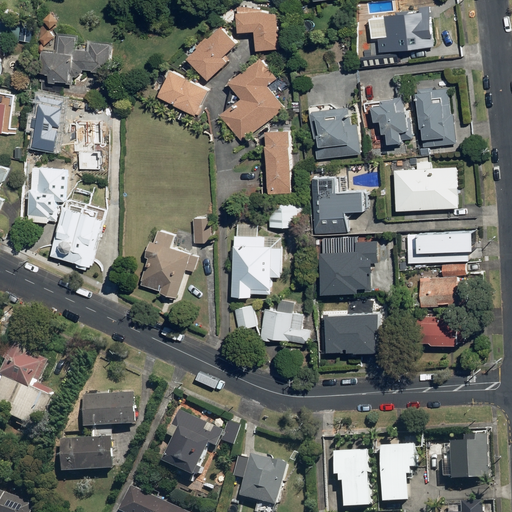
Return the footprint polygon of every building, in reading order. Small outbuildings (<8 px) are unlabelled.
[(244,28),(261,28),(261,47),(283,47),(283,5),(244,5),(244,28)] [(372,13),(375,36),(380,35),(382,50),(441,43),(436,5),(372,13)] [(213,78),(234,60),(229,54),(244,41),(229,22),(192,54),(213,78)] [(55,80),(84,82),(85,66),(95,67),(95,69),(116,70),(118,38),(95,37),(94,45),(84,45),(85,32),(49,30),(46,69),(56,70),(55,80)] [(288,105),(272,83),(281,76),(266,56),(236,79),(247,94),(225,111),(246,138),(288,105)] [(176,66),(163,93),(202,113),(216,86),(176,66)] [(455,86),(421,89),(427,148),(461,144),(455,86)] [(0,129),(14,131),(19,93),(4,91),(4,88),(0,87),(0,129)] [(378,97),(380,118),(385,118),(386,127),(390,127),(391,140),(406,139),(404,127),(413,126),(409,93),(378,97)] [(360,103),(316,105),(318,157),(362,155),(360,103)] [(294,126),(271,126),(273,191),(295,190),(294,126)] [(435,167),(435,158),(419,158),(420,167),(398,168),(400,209),(463,206),(462,166),(435,167)] [(9,179),(15,166),(0,160),(0,213),(1,214),(8,197),(0,193),(0,188),(3,190),(6,183),(3,182),(4,177),(9,179)] [(34,216),(62,218),(63,199),(72,200),(74,164),(37,162),(34,216)] [(328,188),(328,214),(353,215),(353,206),(375,206),(375,203),(380,203),(381,194),(374,194),(374,188),(328,188)] [(300,200),(276,199),(275,225),(312,226),(313,198),(300,197),(300,200)] [(112,217),(74,203),(56,251),(94,265),(112,217)] [(215,214),(199,214),(198,240),(215,241),(215,214)] [(239,220),(239,231),(237,294),(257,294),(257,290),(277,291),(278,274),(286,274),(287,234),(263,233),(263,221),(239,220)] [(193,250),(194,247),(161,234),(160,237),(157,236),(154,246),(156,247),(143,282),(180,296),(190,268),(195,270),(202,253),(193,250)] [(327,248),(329,291),(375,290),(374,268),(381,267),(380,253),(382,253),(381,237),(360,238),(360,246),(327,248)] [(469,275),(472,275),(472,260),(444,261),(444,274),(422,275),(423,304),(460,303),(469,275)] [(268,306),(265,336),(316,341),(317,326),(312,326),(312,317),(309,317),(311,305),(299,304),(299,300),(282,298),(281,307),(268,306)] [(255,301),(238,305),(243,327),(260,323),(255,301)] [(333,349),(386,347),(385,329),(388,329),(387,309),(332,310),(333,349)] [(425,316),(425,343),(465,342),(465,315),(425,316)] [(14,324),(11,330),(0,353),(10,358),(5,367),(0,364),(0,384),(4,387),(0,395),(0,400),(13,406),(11,410),(39,424),(46,410),(56,414),(67,392),(42,380),(53,357),(36,348),(41,338),(14,324)] [(90,355),(76,350),(68,370),(81,375),(90,355)] [(139,389),(89,391),(90,425),(140,423),(139,389)] [(167,458),(202,475),(216,445),(221,447),(229,431),(183,410),(172,433),(177,436),(167,458)] [(457,446),(449,446),(450,478),(493,477),(491,431),(467,431),(468,438),(457,438),(457,446)] [(118,435),(67,438),(69,470),(120,466),(118,435)] [(388,501),(416,498),(414,473),(416,472),(416,467),(423,466),(421,441),(384,444),(388,501)] [(338,449),(340,474),(344,474),(344,481),(348,480),(350,506),(377,504),(373,447),(338,449)] [(296,462),(255,451),(244,492),(284,503),(296,462)] [(196,511),(134,483),(122,509),(129,511),(196,511)] [(0,486),(0,511),(36,511),(41,500),(0,486)] [(463,502),(451,502),(451,511),(485,511),(485,498),(463,498),(463,502)]
